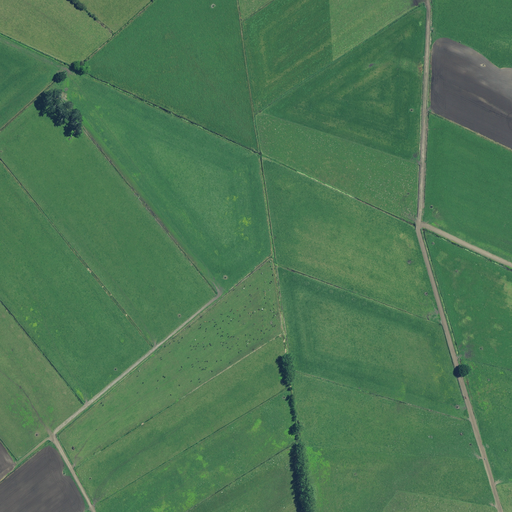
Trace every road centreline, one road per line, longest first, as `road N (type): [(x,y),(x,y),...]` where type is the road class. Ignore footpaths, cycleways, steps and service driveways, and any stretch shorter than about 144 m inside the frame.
road 1 (track): [(428,62),(421,224),(506,511)]
road 2 (track): [(0,483),(268,258)]
